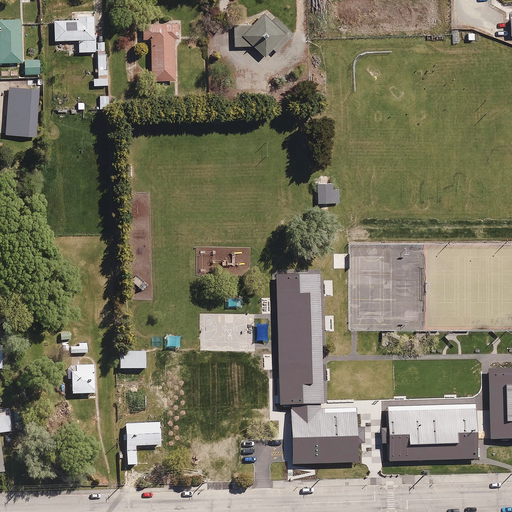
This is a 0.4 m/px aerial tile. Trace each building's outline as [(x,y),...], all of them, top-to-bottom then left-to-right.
[(267,8),(247,17),(229,20),(232,48),(251,45),(268,62),(295,35),(267,8)] [(94,16),(78,16),(78,19),(53,20),(54,40),(80,39),(80,46),(78,46),(78,52),(96,52),(96,34),(94,34),(94,16)] [(21,18),(0,18),(0,61),(4,62),(4,69),(20,69),(20,88),(38,88),(38,69),(41,69),(41,57),(22,58),(21,18)] [(143,38),(149,38),(150,81),(175,80),(174,39),(179,39),(179,22),(142,23),(143,38)] [(107,54),(94,54),(95,77),(92,77),(92,86),(108,86),(107,54)] [(321,184),(318,185),(318,204),(321,204),(325,204),(328,204),(340,203),(339,189),(333,189),(333,184),(328,184),(324,184),(321,184)] [(349,253),(332,253),(331,268),(349,268),(349,253)] [(320,273),(277,275),(280,404),(291,404),(321,403),(324,403),(320,273)] [(86,343),(78,343),(78,346),(70,346),(70,354),(87,353),(86,343)] [(146,351),(120,351),(121,368),(146,368),(146,351)] [(269,351),(155,352),(156,371),(151,371),(151,388),(160,388),(160,394),(169,394),(169,409),(184,409),(184,392),(204,392),(205,409),(221,409),(221,391),(242,391),(243,408),(259,408),(259,393),(275,393),(275,373),(269,373),(269,351)] [(96,361),(71,361),(71,389),(96,389),(96,361)] [(488,369),(491,439),(511,438),(511,368),(490,369),(488,369)] [(321,403),(291,404),(292,464),(293,464),(359,462),(358,443),(361,443),(365,443),(365,427),(361,427),(358,427),(357,414),(357,407),(321,408),(321,403)] [(389,462),(478,459),(477,438),(476,403),(388,406),(389,427),(382,428),(382,444),(389,443),(389,462)] [(0,473),(4,473),(0,436),(0,433),(11,432),(9,415),(0,416),(0,473)] [(219,419),(198,420),(198,450),(209,450),(209,458),(210,458),(211,459),(211,460),(211,461),(212,461),(212,462),(212,463),(213,463),(214,464),(215,465),(216,465),(216,466),(217,466),(218,466),(219,466),(220,466),(221,466),(222,466),(223,466),(224,465),(225,465),(225,464),(226,464),(227,463),(228,462),(228,461),(229,460),(229,459),(229,458),(231,458),(231,466),(285,465),(285,446),(273,446),(273,444),(257,444),(257,447),(240,447),(239,418),(224,418),(225,436),(219,437),(219,419)] [(160,421),(126,423),(128,464),(137,464),(136,446),(161,444),(160,421)]
